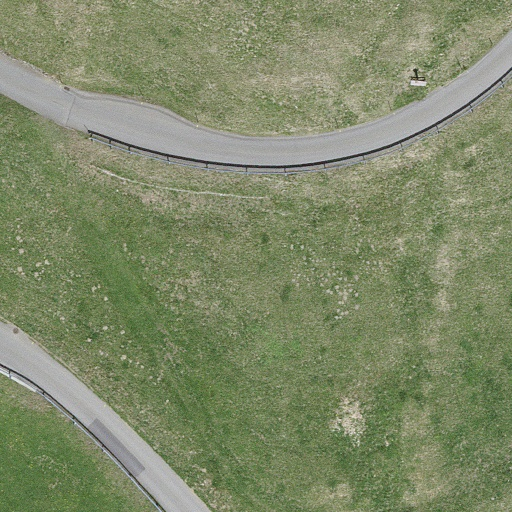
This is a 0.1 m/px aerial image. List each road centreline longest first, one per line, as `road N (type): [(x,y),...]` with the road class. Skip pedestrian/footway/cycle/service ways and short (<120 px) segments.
road 1 (unclassified): [(511,51),(399,132),(307,155),(255,157),(134,135),(0,76)]
road 2 (unclassified): [(0,348),(79,404),(188,511)]
